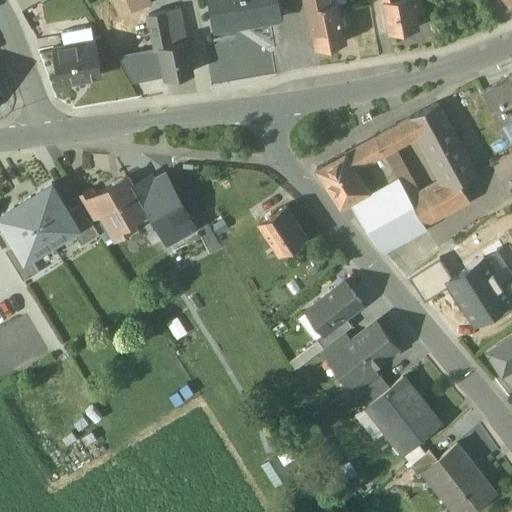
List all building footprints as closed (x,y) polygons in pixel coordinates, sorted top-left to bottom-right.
[(40,0),(35,3),(41,14),(64,0),(40,0)] [(144,0),(133,0),(122,5),(131,25),(151,16),(144,0)] [(272,0),(226,0),(206,4),(213,44),(279,34),(272,0)] [(321,0),(309,0),(303,1),(307,21),(325,18),(321,0)] [(340,0),(321,0),(325,18),(337,15),(337,16),(344,14),(340,0)] [(416,0),(378,0),(388,47),(418,41),(416,27),(422,26),(416,0)] [(511,0),(500,0),(510,18),(511,16),(511,0)] [(307,21),(306,22),(315,63),(345,57),(337,16),(337,15),(325,18),(307,21)] [(180,23),(149,28),(155,63),(158,62),(157,60),(186,55),(180,23)] [(85,41),(62,45),(64,59),(88,55),(85,41)] [(64,59),(53,61),(60,96),(101,89),(94,54),(88,55),(64,59)] [(186,55),(157,60),(158,62),(163,90),(163,92),(192,86),(186,55)] [(132,95),(163,90),(158,62),(155,63),(118,69),(132,95)] [(511,89),(508,92),(507,91),(491,99),(492,100),(484,105),(483,103),(482,104),(500,135),(511,128),(511,89)] [(435,116),(408,131),(417,148),(430,171),(458,156),(435,116)] [(511,128),(500,135),(511,158),(511,128)] [(408,131),(392,139),(403,156),(417,148),(408,131)] [(392,139),(373,150),(383,167),(394,161),(403,156),(392,139)] [(373,150),(345,166),(355,182),(366,177),(383,167),(373,150)] [(458,156),(430,171),(442,193),(470,177),(458,156)] [(420,206),(394,161),(383,167),(398,192),(409,211),(420,206)] [(355,182),(345,166),(316,182),(339,218),(365,204),(367,202),(355,182)] [(383,167),(366,177),(381,201),(398,192),(383,167)] [(442,193),(420,206),(409,211),(423,238),(470,213),(461,197),(477,188),(471,177),(470,177),(442,193)] [(144,192),(132,200),(146,225),(163,255),(193,239),(164,189),(148,198),(144,192)] [(132,200),(126,190),(93,209),(90,204),(89,205),(101,227),(114,250),(134,239),(131,234),(146,225),(132,200)] [(381,201),(369,208),(365,204),(339,218),(349,231),(355,227),(380,266),(425,243),(423,238),(409,211),(398,192),(381,201)] [(50,198),(24,213),(50,257),(72,244),(77,240),(67,225),(51,198),(52,198),(51,197),(50,197),(50,198)] [(101,227),(89,205),(76,213),(79,217),(79,218),(89,233),(101,227)] [(24,213),(0,228),(0,234),(14,257),(24,273),(29,270),(50,257),(24,213)] [(79,218),(67,225),(77,240),(72,244),(80,258),(98,247),(89,234),(89,233),(79,218)] [(285,220),(258,237),(275,263),(279,269),(305,252),(285,220)] [(14,257),(4,263),(22,294),(38,284),(29,270),(24,273),(14,257)] [(344,297),(306,327),(323,348),(324,349),(344,332),(361,319),(344,297)] [(344,332),(324,349),(323,348),(315,354),(323,364),(324,364),(346,347),(351,342),(344,332)] [(352,354),(329,372),(349,397),(371,381),(395,362),(376,336),(352,354)] [(346,347),(324,364),(329,372),(352,354),(346,347)] [(511,353),(487,369),(502,392),(511,386),(511,353)] [(371,381),(349,397),(356,407),(378,391),(371,381)] [(356,407),(356,408),(365,420),(389,401),(380,390),(378,391),(356,407)] [(389,401),(365,420),(402,467),(439,438),(402,391),(389,401)] [(436,474),(425,484),(425,485),(448,511),(484,511),(494,504),(476,482),(455,458),(436,474)] [(428,464),(409,481),(417,491),(425,485),(425,484),(424,484),(436,474),(428,464)]
